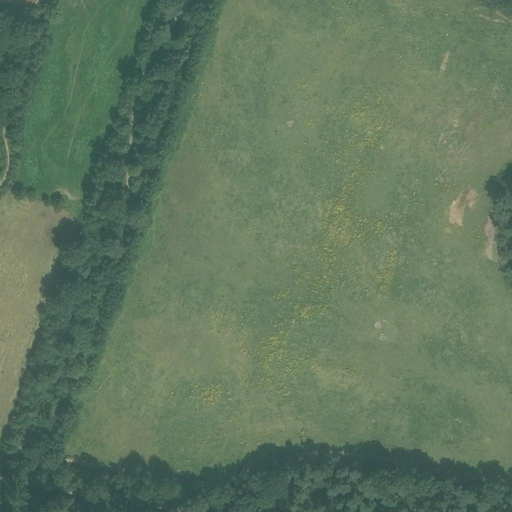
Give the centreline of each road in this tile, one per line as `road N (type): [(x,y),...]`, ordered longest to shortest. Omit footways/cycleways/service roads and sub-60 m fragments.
road 1 (unknown): [(13,454),(194,493),(352,456),(511,485)]
road 2 (track): [(0,481),(161,511)]
road 3 (track): [(511,121),(456,0)]
